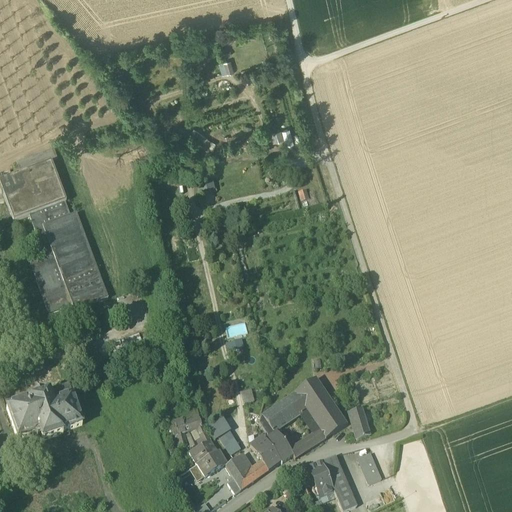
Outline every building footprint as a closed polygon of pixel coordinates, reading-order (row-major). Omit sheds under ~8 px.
[(15,165),(20,176),(51,164),(57,162),(53,151),(15,165)] [(65,204),(51,164),(20,176),(0,182),(0,190),(12,224),(28,218),(64,205),(65,204)] [(194,176),(198,190),(212,186),(208,172),(194,176)] [(306,191),(297,193),(300,203),(308,201),(306,191)] [(64,205),(28,218),(43,260),(28,265),(32,276),(47,318),(59,313),(65,330),(89,322),(85,310),(107,302),(76,216),(69,219),(64,205)] [(299,419),(308,414),(329,400),(316,381),(261,418),(274,435),(275,434),(276,435),(299,419)] [(38,435),(41,444),(62,437),(61,435),(81,428),(71,399),(70,399),(67,391),(49,397),(48,395),(42,397),(41,396),(32,399),(32,401),(5,410),(16,443),(38,435)] [(241,396),(244,406),(253,404),(250,393),(241,396)] [(308,414),(319,432),(326,442),(347,428),(329,400),(308,414)] [(349,415),(357,442),(370,439),(361,411),(349,415)] [(299,419),(311,438),(319,432),(308,414),(299,419)] [(172,425),(178,449),(186,447),(183,435),(201,429),(197,416),(172,425)] [(267,439),(264,442),(280,464),(281,466),(292,458),(293,457),(289,452),(276,435),(275,434),(274,435),(261,418),(258,427),(267,439)] [(215,443),(219,441),(229,435),(230,434),(221,420),(206,429),(215,443)] [(197,433),(204,447),(210,443),(203,430),(197,433)] [(305,455),(326,442),(319,432),(311,438),(299,446),(305,455)] [(224,448),(233,441),(229,435),(219,441),(224,448)] [(268,473),(280,464),(264,442),(262,439),(250,448),(261,464),(268,473)] [(224,448),(230,458),(239,451),(233,441),(224,448)] [(195,468),(196,467),(217,455),(210,443),(204,447),(188,454),(195,468)] [(295,461),(305,455),(299,446),(289,452),(293,457),(292,458),(295,461)] [(218,454),(217,455),(196,467),(204,480),(226,466),(218,454)] [(240,493),(251,485),(244,475),(251,470),(243,456),(227,467),(225,468),(233,482),(240,493)] [(357,462),(369,488),(380,482),(369,457),(357,462)] [(336,500),(340,511),(349,511),(356,509),(334,459),(321,464),(334,494),(333,494),(336,500)] [(261,464),(251,470),(244,475),(251,485),(268,473),(261,464)] [(312,491),(316,501),(333,494),(334,494),(321,464),(321,465),(308,470),(316,490),(312,491)] [(196,484),(204,480),(196,467),(195,468),(189,472),(196,484)] [(227,486),(234,497),(240,493),(233,482),(227,486)] [(282,495),(286,499),(295,493),(292,488),(282,495)] [(285,500),(290,506),(302,497),(298,491),(295,493),(286,499),(285,500)] [(319,508),(336,500),(333,494),(316,501),(317,504),(319,508)]
